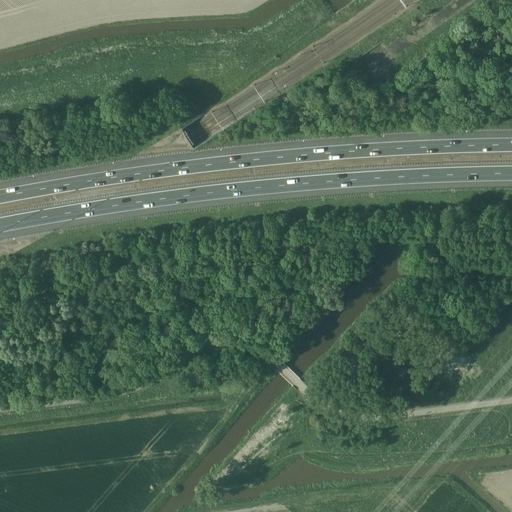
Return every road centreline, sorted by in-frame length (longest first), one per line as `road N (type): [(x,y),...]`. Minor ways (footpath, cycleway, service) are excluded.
road 1 (motorway): [(511,144),(256,159),(0,196)]
road 2 (motorway): [(0,224),(284,185),(511,173)]
